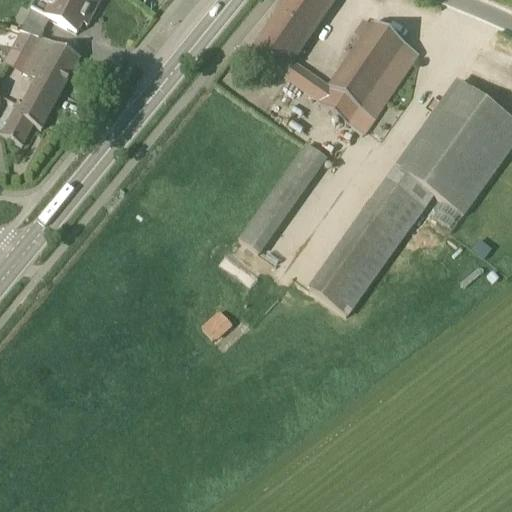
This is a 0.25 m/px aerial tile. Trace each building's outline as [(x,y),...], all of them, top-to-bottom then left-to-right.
[(37,0),(31,13),(48,22),(76,37),(82,26),(87,29),(102,0),(37,0)] [(327,94),(290,68),(336,1),(334,0),(288,0),(250,56),(320,105),(318,108),(361,139),(418,58),(374,27),(327,94)] [(42,40),(41,42),(30,63),(23,76),(35,82),(59,96),(79,60),(42,40)] [(59,96),(35,82),(22,109),(15,106),(0,137),(0,138),(23,150),(34,128),(42,132),(59,96)] [(511,152),(511,125),(485,105),(456,84),(428,123),(395,172),(434,200),(462,220),(463,221),(511,152)] [(259,259),(327,162),(305,147),(238,243),(259,259)] [(348,321),(434,200),(395,172),(308,292),(348,321)] [(214,346),(231,330),(229,327),(219,316),(201,331),(214,346)]
